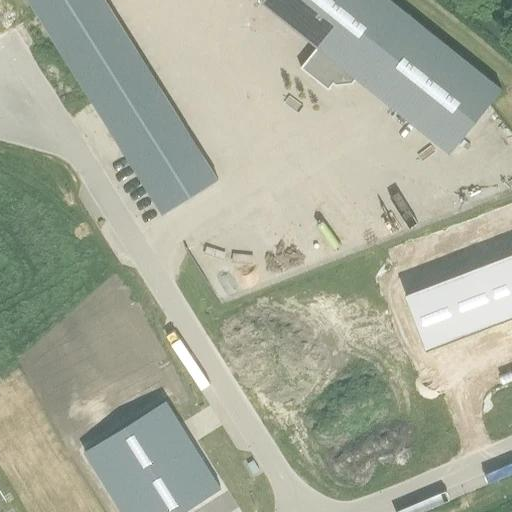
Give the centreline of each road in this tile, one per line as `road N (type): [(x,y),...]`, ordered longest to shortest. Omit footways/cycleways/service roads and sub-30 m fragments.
road 1 (residential): [(302,511),(73,147),(0,100)]
road 2 (unclassified): [(373,511),(511,453)]
